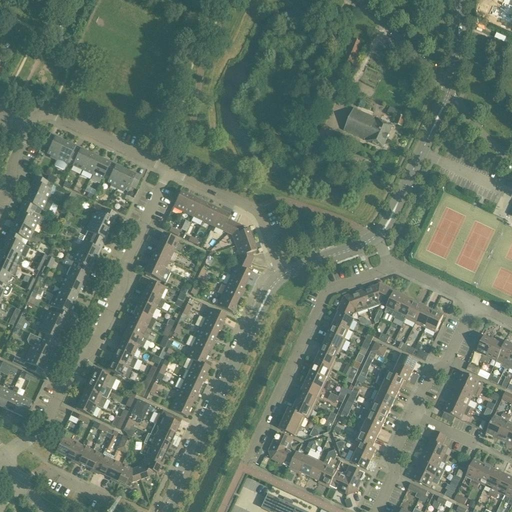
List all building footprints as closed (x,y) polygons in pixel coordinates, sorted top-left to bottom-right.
[(480,8),(479,11),(501,20),(500,22),(509,26),(511,21),(511,0),(504,0),(500,10),(492,7),(490,12),(480,8)] [(351,64),(361,43),(357,41),(353,39),(343,60),(351,64)] [(330,84),(345,91),(347,85),(333,78),(330,84)] [(403,124),(407,115),(390,107),(389,109),(387,113),(397,117),(394,124),(401,127),(403,124)] [(393,126),(354,109),(344,131),(383,149),(393,126)] [(56,161),(65,142),(49,135),(44,147),(49,149),(47,154),(50,156),(49,158),(56,161)] [(65,142),(56,161),(53,166),(64,171),(67,164),(70,159),(74,161),(80,149),(65,142)] [(72,166),(82,171),(90,154),(80,149),(74,161),(72,166)] [(92,176),(100,159),(90,154),(82,171),(92,176)] [(110,164),(100,159),(92,176),(102,180),(105,175),(110,164)] [(116,189),(125,171),(110,164),(105,175),(110,177),(107,183),(111,184),(110,186),(116,189)] [(140,178),(125,171),(116,189),(123,192),(124,191),(128,192),(130,187),(135,189),(140,178)] [(29,193),(48,201),(51,195),(49,194),(51,190),(53,185),(37,177),(29,193)] [(180,192),(173,208),(183,213),(190,197),(180,192)] [(29,193),(22,208),(39,215),(41,211),(48,214),(53,203),(48,201),(29,193)] [(74,201),(76,197),(76,196),(71,194),(68,199),(67,198),(62,209),(69,211),(74,201)] [(183,213),(193,217),(200,202),(190,197),(183,213)] [(193,217),(203,222),(210,206),(200,202),(193,217)] [(95,215),(93,214),(90,221),(108,230),(116,214),(95,205),(93,210),(96,212),(95,215)] [(203,222),(212,227),(220,211),(210,206),(203,222)] [(15,223),(34,232),(36,225),(38,226),(40,225),(41,224),(44,218),(39,215),(22,208),(15,223)] [(220,211),(212,227),(228,234),(233,222),(228,220),(230,216),(220,211)] [(84,237),(101,245),(108,230),(90,221),(87,227),(89,228),(87,232),(84,237)] [(232,236),(236,246),(252,240),(248,230),(244,231),(242,227),(233,222),(228,234),(232,236)] [(30,238),(34,232),(15,223),(8,238),(25,246),(29,237),(30,238)] [(179,241),(163,234),(159,242),(151,238),(150,240),(174,251),(179,241)] [(228,241),(226,235),(219,237),(221,243),(228,241)] [(75,251),(94,260),(101,245),(84,237),(82,242),(80,246),(79,245),(75,251)] [(8,238),(3,248),(20,256),(25,258),(30,248),(25,246),(8,238)] [(169,261),(174,251),(150,240),(149,242),(157,246),(153,254),(169,261)] [(238,260),(249,265),(253,258),(251,253),(256,251),(252,240),(236,246),(239,257),(238,260)] [(20,256),(3,248),(0,254),(0,258),(15,266),(18,266),(20,264),(22,261),(21,258),(19,257),(20,256)] [(63,264),(70,267),(87,275),(94,260),(75,251),(72,258),(67,255),(63,264)] [(42,254),(37,264),(41,266),(44,261),(46,260),(47,257),(42,254)] [(141,260),(165,271),(169,261),(153,254),(150,261),(142,257),(141,260)] [(47,261),(44,267),(48,269),(51,270),(54,264),(55,260),(49,257),(47,261)] [(0,258),(0,270),(11,276),(11,275),(13,276),(15,274),(17,270),(17,268),(15,267),(15,266),(0,258)] [(170,273),(165,271),(141,260),(140,262),(148,266),(144,274),(165,284),(170,273)] [(238,260),(230,276),(246,284),(251,274),(246,272),(249,265),(238,260)] [(65,278),(82,286),(87,275),(70,267),(65,278)] [(0,270),(0,283),(6,286),(11,276),(0,270)] [(226,286),(242,294),(246,284),(230,276),(226,286)] [(61,287),(77,295),(82,286),(65,278),(61,287)] [(148,284),(144,292),(160,299),(165,289),(141,278),(139,282),(144,284),(146,283),(148,284)] [(6,286),(0,283),(0,301),(0,302),(4,295),(6,296),(8,295),(9,294),(11,289),(6,286)] [(387,307),(386,308),(387,309),(395,292),(380,285),(373,287),(380,306),(383,305),(387,307)] [(226,286),(221,296),(237,303),(242,294),(226,286)] [(56,297),(73,305),(77,295),(61,287),(56,297)] [(185,296),(188,290),(182,287),(180,293),(185,296)] [(362,291),(368,310),(380,306),(373,287),(362,291)] [(350,295),(357,314),(368,310),(362,291),(350,295)] [(160,299),(144,292),(141,299),(133,295),(132,298),(156,309),(156,308),(159,310),(162,309),(164,304),(163,301),(160,300),(160,299)] [(385,313),(394,318),(397,313),(405,296),(395,292),(387,309),(385,313)] [(57,310),(68,315),(73,305),(56,297),(53,295),(48,306),(57,310)] [(352,319),(354,315),(357,314),(350,295),(344,298),(337,313),(353,321),(354,320),(352,319)] [(237,303),(221,296),(216,306),(232,314),(237,303)] [(406,319),(414,301),(405,296),(397,313),(394,318),(394,319),(404,324),(406,319)] [(36,300),(35,299),(30,297),(27,303),(33,306),(36,300)] [(139,304),(135,311),(151,319),(156,309),(132,298),(130,300),(139,304)] [(189,311),(191,307),(194,300),(190,298),(184,309),(189,311)] [(414,301),(406,319),(415,324),(423,307),(414,303),(415,301),(414,301)] [(423,307),(415,324),(425,329),(433,312),(423,307)] [(187,316),(189,311),(184,309),(182,314),(180,319),(184,321),(186,316),(187,316)] [(210,309),(205,319),(221,326),(226,316),(210,309)] [(47,316),(46,315),(42,322),(61,331),(68,315),(57,310),(54,315),(49,312),(47,316)] [(151,319),(135,311),(132,319),(123,315),(122,317),(151,331),(155,321),(151,319)] [(425,329),(435,333),(443,316),(433,312),(425,329)] [(332,322),(349,330),(353,321),(337,313),(332,322)] [(151,331),(122,317),(121,319),(130,323),(126,331),(147,340),(151,331)] [(205,319),(200,329),(216,336),(221,326),(205,319)] [(40,333),(45,335),(42,340),(54,346),(61,331),(42,322),(39,328),(41,329),(40,333)] [(346,340),(345,339),(349,330),(332,322),(328,332),(346,341),(346,340)] [(169,333),(171,329),(166,326),(162,336),(167,338),(169,333)] [(196,338),(212,346),(216,336),(200,329),(196,338)] [(113,337),(137,348),(142,350),(147,340),(126,331),(122,338),(114,335),(113,337)] [(324,343),(341,351),(346,341),(328,332),(327,333),(329,334),(324,343)] [(28,352),(47,361),(54,346),(42,340),(30,334),(27,341),(29,345),(31,346),(28,352)] [(120,343),(117,350),(133,358),(137,348),(113,337),(112,339),(120,343)] [(479,362),(483,363),(494,341),(484,337),(476,352),(482,355),(479,362)] [(196,338),(191,348),(207,356),(212,346),(196,338)] [(506,342),(505,342),(503,346),(494,341),(483,363),(487,365),(490,359),(496,362),(506,342)] [(375,342),(370,353),(376,356),(378,351),(382,353),(385,347),(375,342)] [(497,362),(496,363),(502,366),(501,367),(505,369),(511,353),(511,344),(506,342),(496,362),(497,362)] [(341,351),(324,343),(320,352),(337,360),(337,359),(339,359),(341,356),(340,354),(341,351)] [(193,361),(209,369),(211,364),(206,362),(205,364),(203,363),(207,356),(191,348),(186,358),(193,361)] [(359,354),(357,358),(363,361),(367,351),(361,348),(359,354)] [(133,370),(137,360),(133,358),(117,350),(113,358),(105,354),(104,356),(128,368),(133,370)] [(425,362),(429,355),(419,351),(415,350),(412,355),(425,362)] [(25,363),(30,366),(28,371),(39,376),(47,361),(28,352),(25,359),(27,359),(25,363)] [(315,362),(332,370),(337,360),(320,352),(315,362)] [(366,362),(371,365),(374,359),(375,359),(376,356),(370,353),(366,362)] [(401,354),(396,364),(413,372),(417,362),(401,354)] [(123,378),(128,368),(104,356),(103,358),(111,362),(107,370),(123,378)] [(154,356),(152,362),(158,365),(161,359),(154,356)] [(193,361),(189,370),(205,378),(209,369),(193,361)] [(311,372),(327,380),(332,370),(315,362),(311,372)] [(366,362),(361,372),(367,375),(369,371),(368,371),(371,365),(366,362)] [(388,372),(387,372),(408,382),(413,372),(396,364),(392,373),(388,372)] [(469,365),(466,371),(478,376),(480,370),(469,365)] [(90,380),(106,387),(111,390),(116,380),(95,370),(90,380)] [(184,381),(200,388),(205,378),(189,370),(184,381)] [(382,370),(377,379),(400,390),(404,381),(408,383),(408,382),(387,372),(382,370)] [(306,382),(323,390),(327,380),(311,372),(306,382)] [(482,390),(476,387),(479,380),(463,373),(458,383),(481,394),(482,390)] [(378,392),(395,400),(400,390),(377,379),(375,384),(381,386),(378,392)] [(90,380),(85,389),(101,397),(106,399),(111,390),(106,387),(90,380)] [(184,381),(179,390),(195,398),(200,388),(184,381)] [(323,390),(306,382),(302,392),(318,400),(323,390)] [(472,395),(479,398),(481,394),(458,383),(454,393),(469,400),(472,395)] [(12,392),(2,388),(0,392),(0,407),(4,409),(12,392)] [(81,399),(96,407),(102,409),(107,400),(106,399),(101,397),(85,389),(81,399)] [(179,390),(175,400),(191,408),(195,398),(179,390)] [(12,392),(4,409),(14,414),(22,397),(12,392)] [(318,400),(302,392),(297,401),(314,409),(318,400)] [(352,392),(348,401),(353,404),(358,394),(352,392)] [(395,400),(378,392),(374,402),(390,409),(395,400)] [(473,409),(467,406),(469,400),(454,393),(449,403),(471,413),(473,409)] [(511,396),(505,393),(502,401),(511,405),(511,404),(511,396)] [(32,402),(22,397),(14,414),(24,419),(28,409),(30,410),(32,405),(31,404),(32,402)] [(134,400),(129,398),(125,406),(130,408),(134,400)] [(76,410),(92,417),(96,407),(81,399),(76,410)] [(131,414),(143,420),(149,406),(138,400),(131,414)] [(170,410),(186,418),(191,408),(175,400),(170,410)] [(372,405),(369,411),(386,419),(390,409),(374,402),(369,400),(367,403),(372,405)] [(293,411),(289,409),(288,410),(309,419),(314,409),(297,401),(293,411)] [(348,401),(343,411),(349,414),(353,404),(348,401)] [(444,413),(442,418),(453,423),(455,418),(460,420),(463,414),(469,417),(471,413),(449,403),(444,413)] [(489,418),(492,411),(487,408),(484,415),(489,418)] [(365,421),(364,421),(381,429),(386,419),(369,411),(364,409),(359,418),(365,421)] [(124,420),(128,413),(123,410),(120,418),(124,420)] [(305,418),(309,420),(309,419),(288,410),(284,419),(301,427),(305,418)] [(153,425),(154,425),(175,435),(179,425),(175,422),(177,418),(163,411),(161,416),(158,414),(153,425)] [(77,423),(79,420),(82,422),(84,418),(81,416),(72,412),(70,417),(72,418),(72,419),(72,420),(72,421),(77,423)] [(486,433),(496,438),(507,415),(503,413),(500,420),(494,417),(486,433)] [(496,438),(506,442),(511,429),(511,425),(508,423),(511,417),(507,415),(496,438)] [(279,429),(296,437),(301,427),(284,419),(279,429)] [(381,429),(364,421),(360,431),(377,439),(381,429)] [(126,424),(124,429),(128,430),(127,432),(133,434),(136,429),(131,427),(131,426),(126,424)] [(150,435),(170,445),(175,435),(154,425),(150,435)] [(372,448),(377,439),(360,431),(355,441),(376,450),(372,448)] [(55,453),(65,458),(73,442),(75,437),(65,432),(63,437),(55,453)] [(442,446),(445,441),(446,437),(435,432),(431,441),(426,451),(449,461),(451,457),(444,454),(447,448),(442,446)] [(293,440),(278,433),(269,452),(270,456),(292,448),(290,445),(293,440)] [(143,444),(144,444),(165,454),(170,445),(150,435),(148,434),(143,444)] [(123,436),(119,445),(129,449),(128,446),(128,445),(127,442),(125,437),(123,436)] [(371,460),(376,450),(355,441),(359,443),(354,452),(371,460)] [(83,447),(73,442),(65,458),(75,463),(83,447)] [(139,454),(145,457),(161,464),(165,454),(144,444),(139,454)] [(75,463),(85,467),(92,451),(83,447),(75,463)] [(307,456),(311,449),(307,447),(306,447),(302,455),(298,453),(289,470),(299,475),(308,456),(307,456)] [(293,451),(292,448),(270,456),(272,460),(290,468),(289,470),(298,453),(293,451)] [(92,451),(85,467),(95,472),(102,456),(92,451)] [(426,451),(421,461),(438,468),(440,462),(447,465),(449,461),(426,451)] [(366,470),(371,460),(354,452),(350,462),(366,470)] [(112,461),(102,456),(95,472),(105,476),(112,461)] [(301,473),(310,478),(318,461),(308,456),(299,475),(300,475),(301,473)] [(154,479),(156,474),(161,464),(145,457),(140,467),(136,469),(140,480),(149,477),(154,479)] [(484,465),(473,460),(466,476),(472,479),(469,486),(473,488),(484,465)] [(112,461),(105,476),(114,481),(122,465),(112,461)] [(310,478),(319,482),(318,484),(319,484),(327,465),(318,461),(310,478)] [(421,461),(417,470),(439,481),(441,477),(444,471),(438,468),(421,461)] [(131,484),(140,480),(136,469),(132,470),(122,465),(114,481),(129,488),(131,484)] [(328,466),(327,465),(319,484),(329,489),(336,472),(327,468),(328,466)] [(477,489),(480,483),(486,486),(493,470),(484,465),(473,488),(477,489)] [(344,473),(352,494),(356,493),(365,474),(350,467),(347,472),(344,473)] [(438,485),(439,481),(417,470),(412,480),(428,488),(431,482),(438,485)] [(491,488),(488,495),(492,497),(503,474),(493,470),(486,486),(491,488)] [(348,496),(352,494),(344,473),(341,474),(336,472),(329,489),(330,487),(348,496)] [(496,499),(499,492),(505,495),(511,480),(511,478),(503,474),(492,497),(496,499)] [(419,500),(422,495),(424,490),(411,484),(408,490),(417,494),(415,497),(419,500)] [(454,493),(456,489),(447,485),(445,489),(454,493)] [(268,494),(261,509),(268,511),(305,511),(291,505),(293,502),(285,498),(283,501),(268,494)] [(454,501),(464,506),(467,500),(457,495),(454,501)] [(418,511),(422,501),(415,498),(411,507),(418,511)] [(441,504),(445,506),(450,509),(453,504),(443,499),(441,504)]
